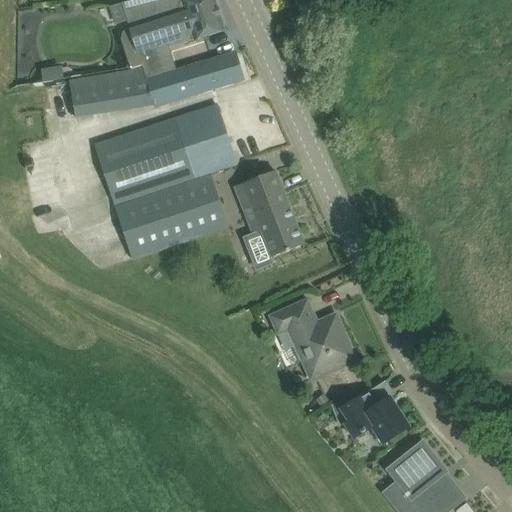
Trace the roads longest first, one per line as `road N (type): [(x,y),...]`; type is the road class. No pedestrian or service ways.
road 1 (tertiary): [(511,489),(414,368),(243,0)]
road 2 (track): [(0,236),(31,268),(174,337),(241,389),(341,511)]
